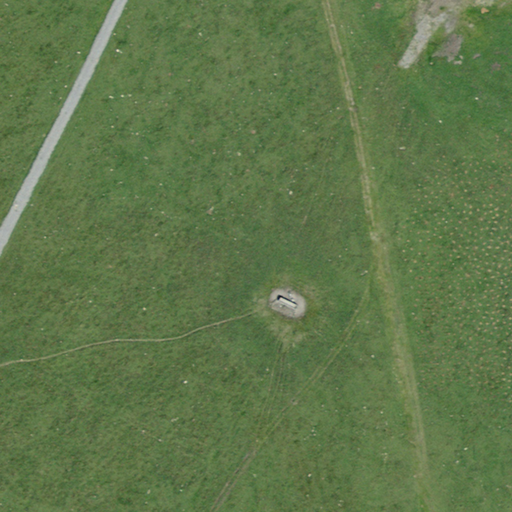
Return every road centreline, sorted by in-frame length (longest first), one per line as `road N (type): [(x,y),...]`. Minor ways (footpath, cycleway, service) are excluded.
road 1 (track): [(123,0),(0,245)]
road 2 (track): [(330,0),(379,238)]
